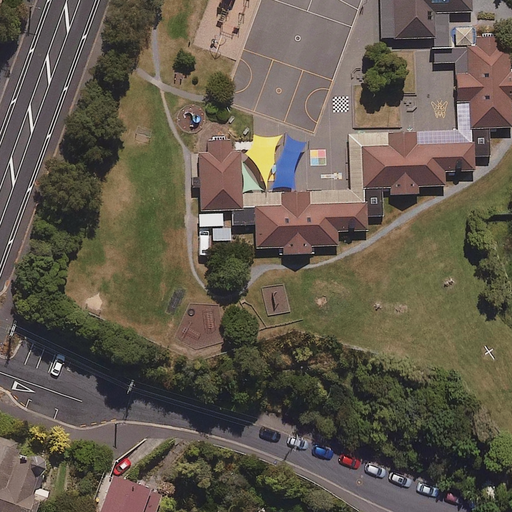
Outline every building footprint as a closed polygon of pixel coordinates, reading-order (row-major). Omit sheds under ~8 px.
[(378,0),(380,40),(433,38),(432,13),(470,12),(469,0),(378,0)] [(505,36),(466,38),(467,74),(452,74),(453,103),(466,102),(467,129),(509,128),(508,100),(511,99),(511,71),(507,72),(505,36)] [(386,145),(358,146),(360,189),(386,188),(386,195),(415,194),(415,187),(442,186),(442,171),(471,170),(471,143),(414,145),(413,131),(386,132),(386,145)] [(205,153),(195,153),(198,211),(239,210),(237,152),(229,152),(228,139),(204,140),(205,153)] [(278,205),(252,206),(254,248),(279,247),(279,255),(307,254),(307,246),(336,245),(335,232),(365,231),(364,202),(306,204),(306,191),(278,192),(278,205)] [(20,443),(0,436),(0,511),(32,511),(36,501),(44,503),(48,490),(37,487),(45,463),(16,453),(20,443)] [(153,511),(161,493),(113,476),(99,511),(153,511)]
